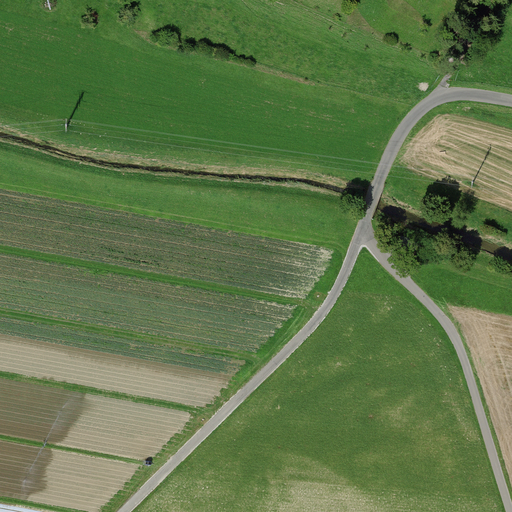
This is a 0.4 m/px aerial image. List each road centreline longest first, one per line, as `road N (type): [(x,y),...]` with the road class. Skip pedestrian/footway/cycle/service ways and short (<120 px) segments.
road 1 (unclassified): [(365,230),(314,325),(129,511)]
road 2 (unclassified): [(510,511),(444,322),(365,230)]
road 3 (unclassified): [(511,98),(464,92),(427,104),(390,154),(365,230)]
